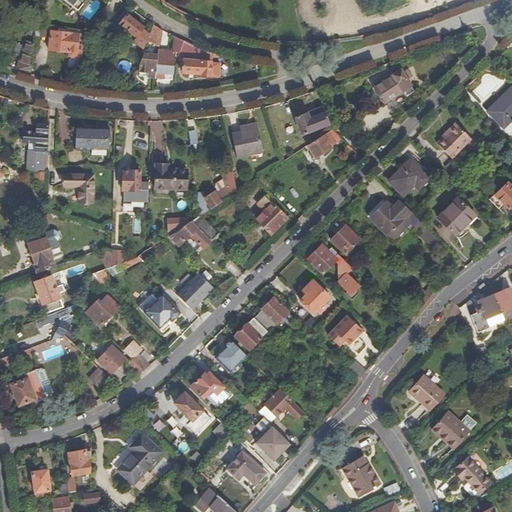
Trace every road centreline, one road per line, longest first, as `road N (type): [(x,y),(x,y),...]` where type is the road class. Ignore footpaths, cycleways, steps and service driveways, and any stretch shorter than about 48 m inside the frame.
road 1 (residential): [(0,443),(98,416),(146,387),(483,52),(490,8)]
road 2 (residential): [(0,81),(60,99),(157,108),(295,83)]
road 3 (residential): [(295,83),(490,8)]
road 4 (residential): [(511,243),(449,292),(378,373)]
road 5 (residential): [(295,83),(278,56),(196,34),(137,0)]
road 6 (residential): [(425,511),(401,459),(363,406)]
